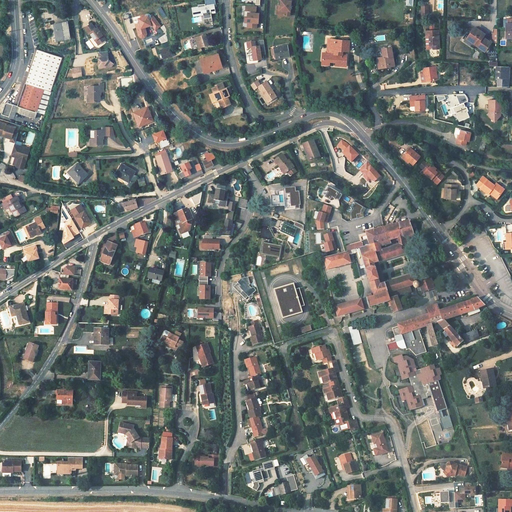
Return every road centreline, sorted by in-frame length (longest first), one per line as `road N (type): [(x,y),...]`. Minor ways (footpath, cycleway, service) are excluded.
road 1 (secondary): [(90,0),(169,109),(205,139),(241,141),(302,118)]
road 2 (residential): [(90,238),(71,319),(0,425)]
road 3 (residential): [(416,511),(392,425),(356,410),(333,332)]
road 4 (residential): [(164,199),(320,123),(352,124)]
road 5 (residential): [(0,490),(179,492)]
road 6 (residential): [(302,118),(292,111),(263,118),(250,106),(231,50),(227,0)]
road 7 (residential): [(223,497),(239,427),(238,341)]
road 8 (residential): [(367,140),(377,130),(373,92),(473,88)]
road 9 (residential): [(164,199),(146,155),(125,134),(114,87)]
